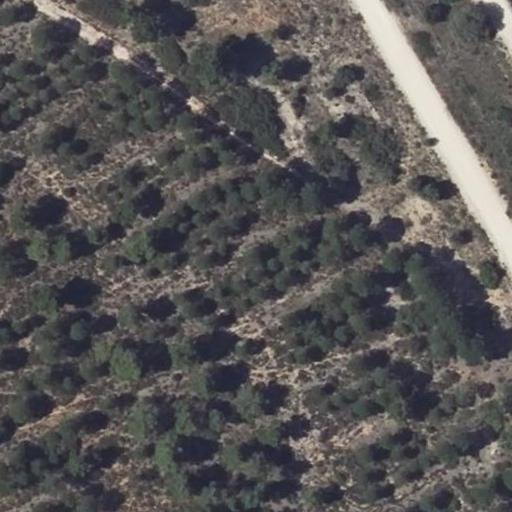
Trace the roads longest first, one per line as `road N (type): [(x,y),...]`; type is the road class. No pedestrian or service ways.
road 1 (track): [(28,0),(346,213)]
road 2 (track): [(366,0),(511,241)]
